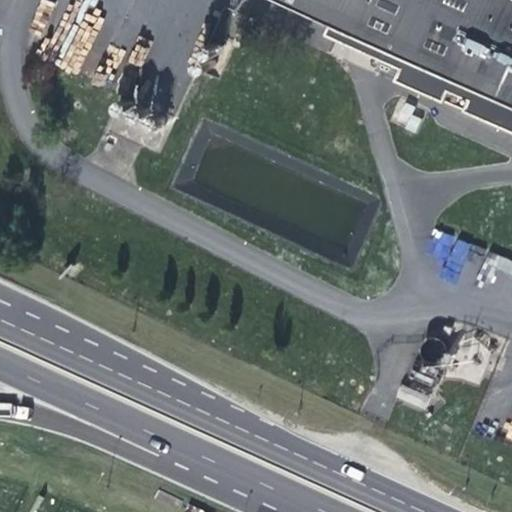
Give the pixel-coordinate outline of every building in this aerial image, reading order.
[(511,0),(281,0),(511,102),(511,0)] [(231,12),(229,12),(228,12),(226,13),(224,15),(223,16),(223,19),(224,22),(225,24),(229,25),(231,25),(234,23),(235,22),(236,19),(235,15),(234,14),(231,12)] [(225,26),(221,26),(220,27),(218,29),(217,32),(218,37),(222,39),(224,39),(228,37),(230,33),(230,32),(228,28),(225,26)] [(240,28),(232,45),(245,51),(252,33),(240,28)] [(120,104),(119,107),(119,109),(121,113),(125,115),(127,115),(130,114),(133,111),(134,108),(133,104),(130,101),(128,101),(125,101),(123,101),(120,104)] [(136,114),(136,116),(136,119),(139,122),(141,122),(144,122),(146,122),(148,120),(150,115),(149,112),(147,109),(144,108),(141,108),(139,109),(137,112),(136,114)] [(155,116),(154,118),(152,120),(152,124),(156,129),(158,130),(162,130),(164,129),(166,126),(167,124),(167,120),(165,118),(164,116),(161,115),(158,115),(155,116)] [(445,340),(439,340),(438,340),(432,342),(429,346),(427,351),(428,357),(430,360),(434,364),(437,365),(443,366),(446,365),(452,360),(454,353),(453,349),(451,344),(445,340)] [(435,400),(407,388),(402,400),(430,413),(435,400)]
